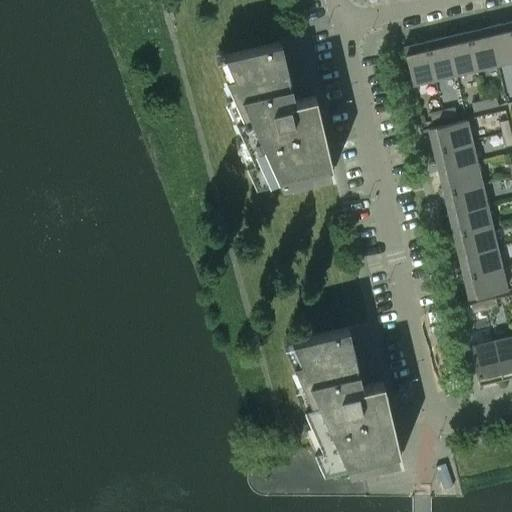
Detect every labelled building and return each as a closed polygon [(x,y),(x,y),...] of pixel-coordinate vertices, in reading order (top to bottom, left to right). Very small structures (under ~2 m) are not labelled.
[(511,34),(509,21),(488,26),(497,65),(511,60),(511,34)] [(488,26),(467,31),(476,69),(497,65),(488,26)] [(467,31),(446,36),(455,74),(476,69),(467,31)] [(446,36),(425,41),(434,79),(455,74),(446,36)] [(412,85),(434,79),(425,41),(403,47),(412,85)] [(315,95),(294,100),(280,42),(224,55),(233,75),(225,77),(243,117),(235,119),(253,159),(245,161),(255,183),(331,165),(315,95)] [(495,97),(483,100),(485,108),(497,106),(495,97)] [(473,111),(485,108),(483,100),(471,103),(473,111)] [(454,107),(441,110),(443,118),(456,115),(454,107)] [(441,110),(429,113),(431,121),(443,118),(441,110)] [(428,128),(433,150),(471,141),(466,119),(428,128)] [(507,120),(498,122),(501,134),(510,132),(507,120)] [(511,141),(510,132),(501,134),(504,146),(511,144),(511,141)] [(471,141),(433,150),(438,171),(476,162),(471,141)] [(476,162),(438,171),(443,192),(481,183),(476,162)] [(481,183),(443,192),(448,213),(486,204),(481,183)] [(486,204),(448,213),(453,234),(491,225),(486,204)] [(491,225),(453,234),(458,255),(496,246),(491,225)] [(496,246),(458,255),(463,276),(501,267),(496,246)] [(501,267),(463,276),(468,298),(506,289),(501,267)] [(495,298),(483,301),(485,310),(497,307),(495,298)] [(483,301),(471,304),(473,313),(485,310),(483,301)] [(320,444),(312,446),(322,468),(377,455),(399,450),(382,380),(361,385),(348,327),(293,341),(300,360),(292,362),(311,402),(302,404),(320,444)] [(511,335),(492,340),(501,378),(511,375),(511,335)] [(492,340),(469,346),(478,384),(501,378),(492,340)]
